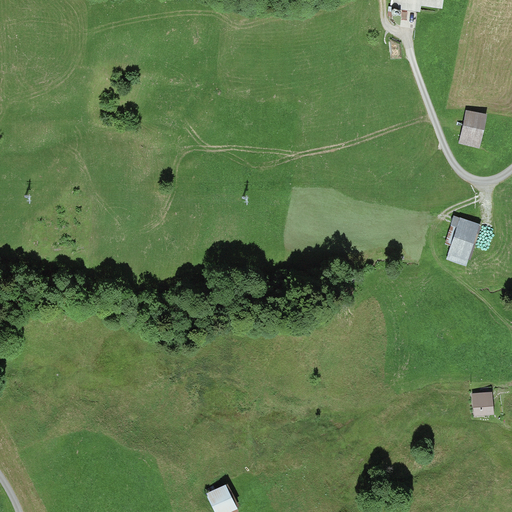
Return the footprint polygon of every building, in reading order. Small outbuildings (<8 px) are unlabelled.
[(437,0),(391,0),(391,5),(418,8),(418,3),(437,5),(437,0)] [(485,115),(469,112),(462,143),(478,146),(485,115)] [(460,227),(452,253),(451,253),(449,258),(463,263),(465,257),(469,258),(479,225),(454,217),(452,224),(460,227)] [(472,393),(474,415),(493,413),(491,391),(472,393)] [(207,493),(216,511),(228,511),(238,507),(226,483),(207,493)]
